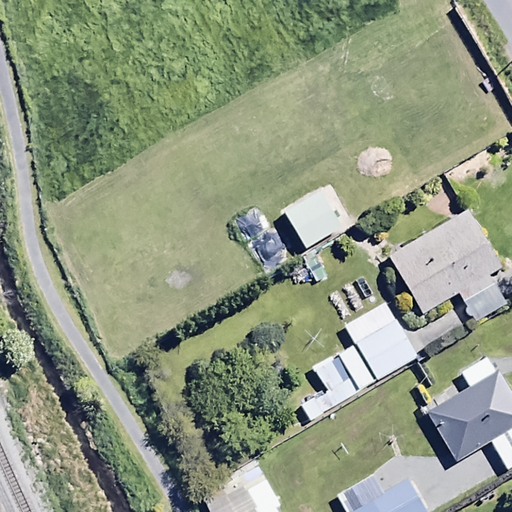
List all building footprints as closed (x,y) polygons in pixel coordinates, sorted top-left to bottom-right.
[(499,269),(463,209),(383,257),(417,313),(451,293),(468,323),(501,303),(486,277),(499,269)] [(381,302),(339,327),(363,367),(310,398),(320,416),(374,384),(373,381),(414,358),(381,302)] [(465,388),(422,414),(452,463),(485,443),(503,472),(511,466),(511,402),(483,356),(456,372),(465,388)] [(401,478),(366,499),(373,511),(424,511),(426,511),(411,484),(406,487),(401,478)] [(276,511),(274,507),(262,511),(254,511),(244,488),(205,505),(207,511),(276,511)]
